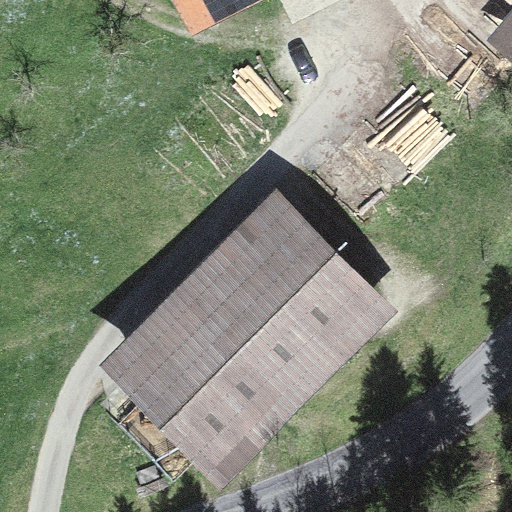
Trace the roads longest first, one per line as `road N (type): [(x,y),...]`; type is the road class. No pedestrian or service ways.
road 1 (unclassified): [(511,350),(421,432),(333,479),(245,511)]
road 2 (track): [(134,0),(317,90)]
